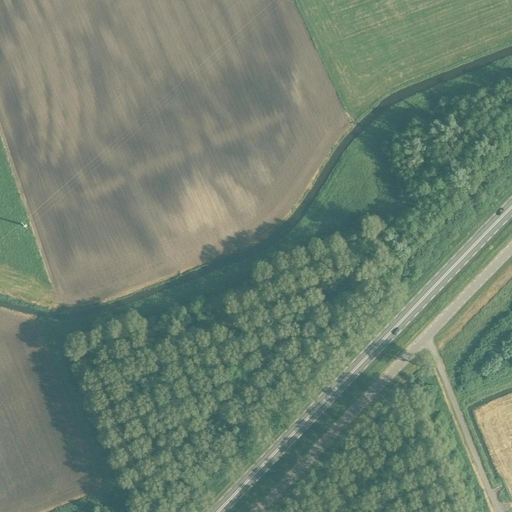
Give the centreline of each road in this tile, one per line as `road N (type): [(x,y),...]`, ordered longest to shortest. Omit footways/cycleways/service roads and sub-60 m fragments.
road 1 (primary): [(218,511),(511,207)]
road 2 (unclassified): [(256,511),(511,243)]
